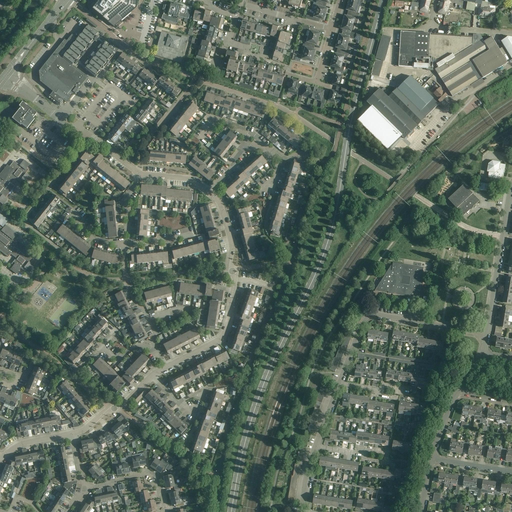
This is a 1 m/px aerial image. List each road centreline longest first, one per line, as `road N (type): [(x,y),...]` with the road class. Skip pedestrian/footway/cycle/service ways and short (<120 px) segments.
road 1 (tertiary): [(231,511),(261,387),(333,225),(382,0)]
road 2 (residential): [(337,386),(367,315),(486,333)]
road 3 (residential): [(138,173),(3,76)]
road 4 (residential): [(486,333),(511,183)]
road 5 (residential): [(165,367),(219,340),(235,277)]
